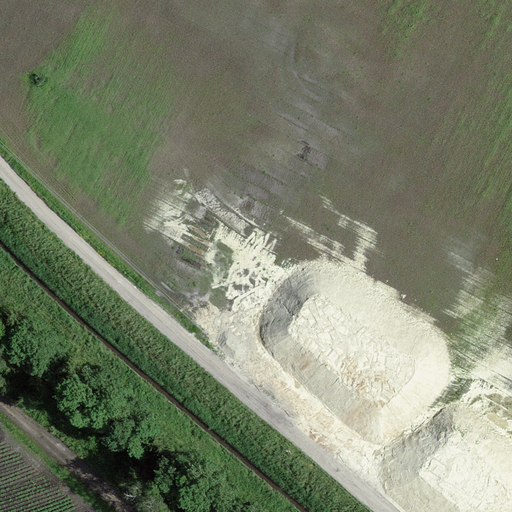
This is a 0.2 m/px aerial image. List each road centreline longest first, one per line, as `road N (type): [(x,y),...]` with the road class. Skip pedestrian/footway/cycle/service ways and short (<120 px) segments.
road 1 (track): [(0,159),(121,286),(387,511)]
road 2 (track): [(0,366),(158,511)]
